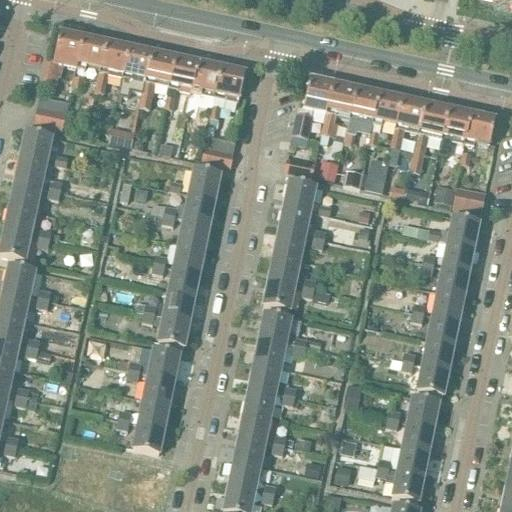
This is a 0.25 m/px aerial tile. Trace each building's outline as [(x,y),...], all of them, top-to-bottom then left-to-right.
[(511,0),(480,0),(480,2),(478,2),(478,3),(511,10),(511,0)] [(47,65),(42,86),(50,87),(52,81),(60,82),(63,69),(75,72),(76,68),(77,68),(82,42),(80,42),(81,39),(70,37),(69,39),(58,37),(52,66),(47,65)] [(105,47),(82,42),(77,68),(76,68),(75,72),(84,74),(85,72),(98,74),(99,75),(99,73),(100,73),(105,47)] [(123,78),(128,52),(126,52),(127,49),(116,47),(115,49),(105,47),(100,73),(99,73),(99,75),(98,74),(98,77),(97,77),(93,97),(103,99),(107,79),(120,82),(121,82),(122,78),(123,78)] [(120,82),(118,99),(126,101),(127,101),(129,94),(141,97),(143,87),(144,87),(144,85),(145,85),(145,83),(146,83),(151,57),(128,52),(123,78),(122,78),(121,82),(120,82)] [(168,88),(169,88),(174,62),(172,62),(173,59),(162,57),(161,59),(151,57),(146,83),(145,83),(145,85),(144,85),(144,87),(143,87),(141,97),(137,113),(149,116),(154,90),(167,92),(168,88)] [(174,62),(169,88),(168,88),(167,92),(165,101),(163,114),(172,115),(174,103),(175,94),(177,95),(177,96),(190,98),(191,99),(191,97),(190,97),(191,93),(192,93),(197,67),(174,62)] [(188,105),(186,118),(195,119),(197,120),(199,109),(210,112),(211,110),(212,111),(213,102),(214,98),(215,98),(220,72),(218,72),(219,69),(208,67),(207,70),(197,67),(192,93),(191,93),(190,97),(191,97),(191,99),(190,98),(188,105)] [(210,112),(208,123),(209,123),(217,125),(218,125),(222,104),(237,108),(244,77),(220,72),(215,98),(214,98),(213,102),(212,111),(211,110),(210,112)] [(74,81),(72,93),(80,94),(83,83),(74,81)] [(296,111),(290,141),(291,141),(308,144),(313,116),(325,119),(326,114),(332,88),(330,88),(331,86),(319,83),(319,86),(308,83),(302,112),(297,111),(296,111)] [(325,119),(320,139),(330,142),(333,128),(335,121),(348,124),(349,119),(355,93),(332,88),(326,114),(325,119)] [(348,124),(344,139),(354,141),(355,136),(357,126),(371,129),(372,124),(378,99),(376,98),(377,96),(366,93),(365,96),(355,93),(349,119),(348,124)] [(372,124),(371,129),(381,131),(381,128),(394,131),(395,129),(395,130),(401,104),(378,99),(372,124)] [(394,131),(394,134),(393,134),(389,153),(399,155),(403,136),(417,139),(418,134),(418,135),(424,109),(422,108),(423,106),(411,103),(411,106),(401,104),(395,130),(395,129),(394,131)] [(418,135),(418,134),(417,139),(408,177),(418,180),(427,141),(440,144),(441,139),(441,140),(447,114),(424,109),(418,135)] [(37,112),(33,131),(61,137),(65,118),(37,112)] [(440,144),(436,159),(445,161),(449,146),(463,149),(463,146),(464,144),(464,145),(470,119),(468,118),(469,116),(457,113),(457,116),(447,114),(441,140),(441,139),(440,144)] [(463,146),(463,149),(472,151),(473,147),(488,150),(494,124),(470,119),(464,145),(464,144),(463,146)] [(24,137),(19,162),(45,168),(51,143),(24,137)] [(369,137),(367,149),(376,151),(378,138),(369,137)] [(203,154),(200,168),(229,174),(232,160),(203,154)] [(462,158),(459,169),(468,171),(470,159),(462,158)] [(55,160),(53,171),(64,173),(67,163),(55,160)] [(45,168),(19,162),(14,187),(40,192),(45,168)] [(286,165),(283,178),(311,183),(313,170),(286,165)] [(187,200),(214,205),(219,180),(193,174),(187,200)] [(50,185),(48,194),(60,197),(62,187),(50,185)] [(170,186),(168,197),(178,199),(181,189),(170,186)] [(8,211),(34,217),(40,192),(14,187),(8,211)] [(282,212),(309,217),(314,192),(288,187),(282,212)] [(455,192),(451,214),(480,220),(485,198),(455,192)] [(48,194),(46,203),(57,206),(60,197),(48,194)] [(182,224),(208,230),(214,205),(187,200),(182,224)] [(319,210),(317,220),(328,222),(330,212),(319,210)] [(29,241),(34,217),(8,211),(3,235),(29,241)] [(164,211),(163,220),(174,222),(176,213),(164,211)] [(309,217),(282,212),(277,236),(304,242),(309,217)] [(163,220),(161,229),(172,231),(174,222),(163,220)] [(446,248),(472,253),(477,228),(451,223),(446,248)] [(177,249),(203,254),(208,230),(182,224),(177,249)] [(39,234),(37,243),(49,246),(51,236),(39,234)] [(428,234),(426,245),(437,247),(440,236),(428,234)] [(0,261),(24,266),(29,241),(3,235),(0,248),(0,261)] [(314,235),(312,244),(323,246),(325,237),(314,235)] [(277,236),(272,261),(299,266),(304,242),(277,236)] [(37,243),(35,252),(47,255),(49,246),(37,243)] [(312,244),(310,253),(322,255),(323,246),(312,244)] [(441,272),(467,278),(472,253),(446,248),(441,272)] [(172,273),(198,279),(203,254),(177,249),(172,273)] [(423,259),(422,269),(432,271),(434,261),(423,259)] [(154,260),(152,269),(164,272),(166,263),(154,260)] [(298,266),(272,261),(267,285),(293,291),(298,266)] [(152,269),(151,278),(162,280),(164,272),(152,269)] [(422,269),(420,278),(430,280),(432,271),(422,269)] [(2,296),(28,302),(34,277),(7,271),(2,296)] [(436,297),(462,302),(467,278),(441,272),(436,297)] [(167,298),(193,303),(198,279),(172,273),(167,298)] [(304,284),(302,292),(313,295),(315,286),(304,284)] [(288,316),(293,291),(267,285),(262,310),(288,316)] [(302,292),(300,302),(311,305),(313,295),(302,292)] [(39,294),(37,304),(48,306),(50,297),(39,294)] [(0,321),(23,326),(28,302),(2,296),(0,304),(0,321)] [(431,321),(457,327),(462,302),(436,297),(431,321)] [(162,322),(188,328),(193,303),(167,298),(162,322)] [(46,316),(48,306),(37,304),(34,313),(46,316)] [(413,308),(412,317),(422,319),(424,310),(413,308)] [(144,309),(142,318),(154,320),(156,311),(144,309)] [(412,317),(410,327),(421,329),(422,319),(412,317)] [(142,318),(140,327),(152,330),(154,320),(142,318)] [(263,319),(258,344),(284,349),(292,351),(304,353),(306,345),(296,343),(296,339),(287,337),(289,324),(263,319)] [(23,326),(0,321),(0,346),(17,351),(23,326)] [(426,346),(452,351),(457,327),(431,321),(426,346)] [(183,353),(188,328),(162,322),(157,347),(183,353)] [(28,344),(26,352),(38,355),(40,346),(28,344)] [(284,350),(258,344),(253,369),(279,374),(284,350)] [(0,372),(12,375),(17,351),(0,346),(0,372)] [(421,370),(447,376),(452,351),(426,346),(421,370)] [(292,351),(290,360),(302,363),(304,353),(292,351)] [(24,362),(36,365),(38,355),(26,352),(24,362)] [(147,380),(173,385),(178,360),(152,355),(147,380)] [(403,357),(401,366),(413,369),(415,360),(403,357)] [(401,366),(400,376),(411,378),(413,369),(401,366)] [(129,367),(127,376),(139,378),(140,369),(129,367)] [(248,393),(274,399),(282,401),(294,403),(296,393),(285,391),(285,389),(276,387),(279,374),(253,369),(248,393)] [(421,370),(416,396),(442,401),(442,400),(447,376),(421,370)] [(0,398),(7,400),(12,375),(0,372),(0,398)] [(127,376),(125,385),(137,387),(139,378),(127,376)] [(168,410),(173,385),(147,380),(142,404),(168,410)] [(17,392),(15,402),(26,404),(28,395),(17,392)] [(269,423),(274,399),(248,393),(243,418),(269,423)] [(294,403),(282,401),(280,410),(292,412),(294,403)] [(15,402),(13,411),(24,414),(26,404),(15,402)] [(411,403),(406,428),(432,433),(437,408),(411,403)] [(137,429),(163,434),(168,410),(142,404),(137,429)] [(388,415),(387,424),(398,426),(399,417),(388,415)] [(119,416),(117,425),(128,427),(130,418),(119,416)] [(269,423),(243,418),(237,442),(264,448),(269,423)] [(387,424),(385,434),(396,436),(398,426),(387,424)] [(117,425),(115,433),(127,436),(128,427),(117,425)] [(406,428),(401,453),(427,458),(432,433),(406,428)] [(158,459),(163,434),(137,429),(131,454),(158,459)] [(274,440),(272,449),(283,452),(285,442),(274,440)] [(6,442),(4,451),(16,453),(18,444),(6,442)] [(232,467),(259,472),(264,448),(237,442),(232,467)] [(281,460),(283,452),(272,449),(270,459),(281,461),(281,460)] [(4,451),(2,460),(14,462),(16,453),(4,451)] [(396,477),(422,482),(427,458),(401,453),(396,477)] [(378,464),(376,473),(388,476),(389,466),(378,464)] [(227,491),(253,497),(259,472),(232,467),(227,491)] [(376,473),(375,483),(385,485),(386,485),(388,476),(376,473)] [(385,485),(384,487),(393,489),(391,502),(417,508),(422,482),(396,477),(388,476),(386,485),(385,485)] [(511,476),(508,476),(503,500),(511,502),(511,476)] [(264,490),(262,498),(273,501),(275,492),(264,490)] [(250,511),(253,497),(227,491),(222,511),(250,511)] [(262,498),(260,508),(271,510),(273,501),(262,498)] [(511,511),(511,502),(503,500),(500,511),(511,511)]
